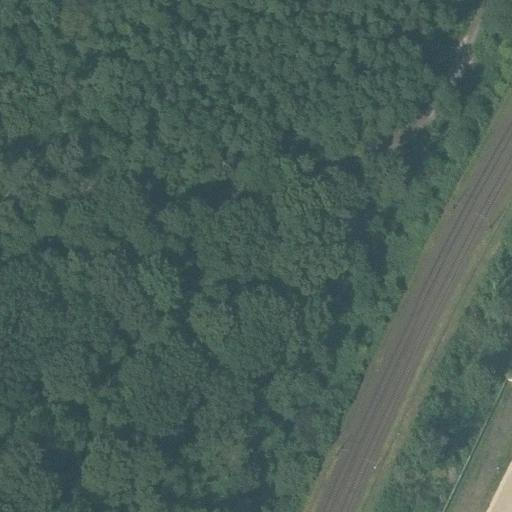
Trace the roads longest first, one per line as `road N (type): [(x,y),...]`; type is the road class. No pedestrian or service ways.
road 1 (track): [(510,0),(447,105),(415,138),(0,282)]
road 2 (track): [(0,468),(68,310)]
